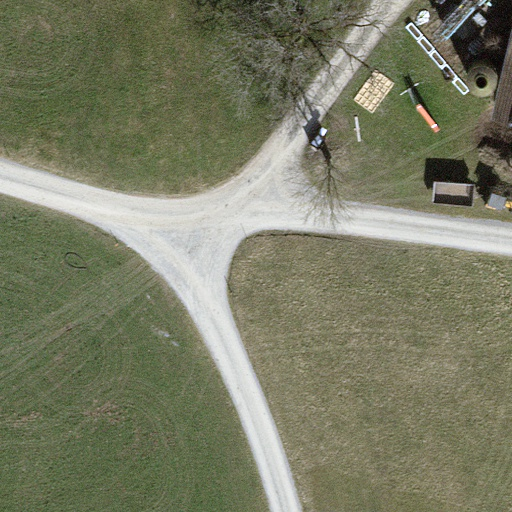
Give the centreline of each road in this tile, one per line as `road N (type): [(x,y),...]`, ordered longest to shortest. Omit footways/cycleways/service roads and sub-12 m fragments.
road 1 (track): [(167,251),(244,207),(511,242)]
road 2 (track): [(286,511),(230,353),(167,251)]
road 3 (track): [(244,207),(396,0)]
road 4 (track): [(167,251),(116,214),(0,175)]
